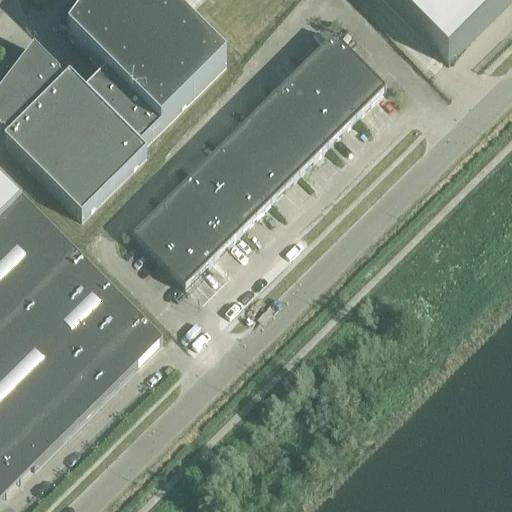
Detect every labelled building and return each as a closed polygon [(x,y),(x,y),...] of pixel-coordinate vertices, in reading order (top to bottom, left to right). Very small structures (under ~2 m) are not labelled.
[(106,79),(85,99),(140,154),(226,69),(157,0),(97,0),(67,41),(106,79)] [(511,0),(380,0),(447,67),(511,2),(511,0)] [(133,242),(132,243),(155,266),(184,295),(185,295),(184,294),(212,266),(241,238),(270,209),(298,181),(327,153),(356,124),(384,96),(385,97),(385,96),(356,67),(333,44),(333,45),(305,73),(277,101),(248,130),(219,158),(191,187),(162,215),(134,243),(133,242)] [(140,154),(85,99),(69,83),(64,87),(58,81),(59,80),(33,54),(13,81),(15,83),(5,95),(3,94),(0,97),(0,137),(1,139),(3,138),(8,143),(4,148),(81,225),(146,161),(140,154)] [(0,501),(31,472),(34,474),(162,347),(21,205),(0,183),(0,501)]
